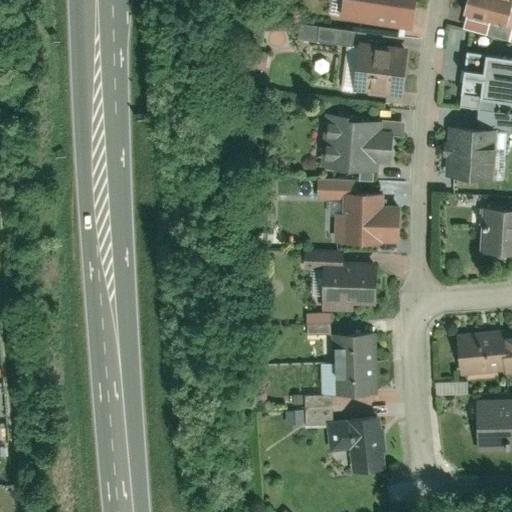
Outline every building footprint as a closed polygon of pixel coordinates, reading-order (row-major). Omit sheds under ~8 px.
[(332,0),(332,14),(341,14),(342,0),(332,0)] [(344,0),(341,23),(414,33),(418,0),(344,0)] [(466,0),(463,14),(506,26),(511,5),(511,1),(507,0),(466,0)] [(355,94),(403,99),(408,49),(359,44),(355,94)] [(267,66),(268,51),(237,51),(237,66),(267,66)] [(511,101),(511,56),(467,51),(461,95),(511,101)] [(382,122),(325,118),(322,171),(379,174),(379,165),(390,165),(392,132),(381,131),(382,122)] [(511,130),(448,127),(446,177),(511,180),(511,130)] [(386,192),(343,192),(342,245),(386,245),(386,242),(401,242),(401,206),(386,206),(386,192)] [(511,209),(482,208),(480,254),(511,255),(511,209)] [(379,305),(379,264),(322,264),(322,313),(354,313),(354,305),(379,305)] [(505,331),(460,333),(461,373),(506,371),(505,334),(505,331)] [(355,334),(332,334),(335,396),(356,395),(380,394),(378,333),(355,334)] [(511,397),(478,399),(479,454),(511,453),(511,397)] [(381,415),(327,420),(330,451),(349,449),(352,477),(387,473),(381,415)]
